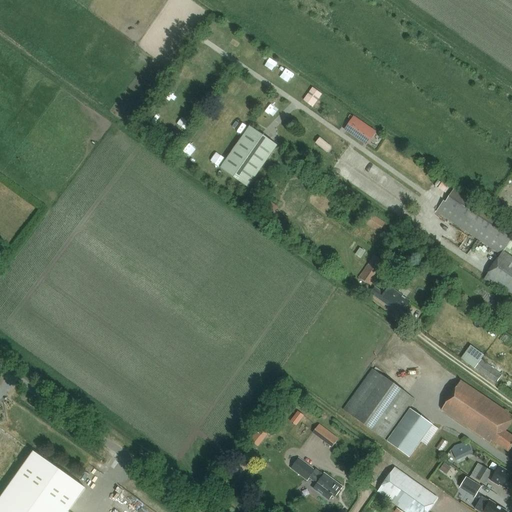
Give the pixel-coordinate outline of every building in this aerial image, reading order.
[(313,88),(304,101),(314,108),(323,95),(313,88)] [(353,115),(343,129),(366,145),(376,131),(353,115)] [(248,188),(278,146),(250,127),(221,169),(248,188)] [(320,137),(315,143),(327,152),(332,147),(320,137)] [(438,214),(499,254),(502,250),(511,256),(511,227),(454,190),(438,214)] [(265,200),(259,209),(271,217),(277,208),(265,200)] [(373,215),(366,224),(371,227),(378,218),(373,215)] [(432,243),(422,236),(418,242),(428,248),(432,243)] [(490,270),(511,284),(511,257),(502,251),(499,255),(477,241),(470,251),(492,266),(490,270)] [(359,250),(356,256),(361,259),(366,252),(360,249),(359,250)] [(386,263),(375,255),(360,276),(371,284),(386,263)] [(397,308),(402,312),(410,302),(390,286),(384,294),(377,289),(373,294),(395,311),(397,308)] [(502,317),(492,310),(488,316),(499,323),(502,317)] [(489,380),(496,371),(482,360),(475,369),(489,380)] [(415,400),(371,370),(342,411),(386,442),(415,400)] [(492,440),(508,451),(511,445),(511,435),(506,431),(511,422),(511,416),(460,381),(441,410),(490,443),(492,440)] [(387,442),(410,458),(434,425),(411,409),(387,442)] [(296,426),(304,417),(298,413),(290,422),(296,426)] [(332,448),(339,439),(319,425),(313,434),(332,448)] [(255,434),(250,440),(258,447),(263,441),(255,434)] [(461,449),(453,453),(457,461),(465,457),(461,449)] [(77,483),(34,452),(0,500),(0,511),(69,511),(86,489),(77,483)] [(367,469),(370,460),(363,458),(360,467),(367,469)] [(343,487),(324,473),(323,475),(316,470),(315,471),(299,459),(291,469),(308,481),(310,479),(317,485),(313,490),(329,501),(333,496),(336,498),(343,487)] [(445,464),(440,471),(444,474),(449,467),(445,464)] [(491,472),(478,464),(470,475),(484,484),(491,472)] [(511,478),(509,476),(511,473),(500,466),(495,475),(491,481),(499,486),(500,485),(511,492),(511,478)] [(427,511),(437,498),(395,468),(377,492),(404,511),(427,511)] [(474,483),(468,494),(476,499),(483,488),(474,483)] [(506,511),(490,501),(490,502),(482,497),(475,509),(480,511),(483,511),(484,511),(483,511),(506,511)]
